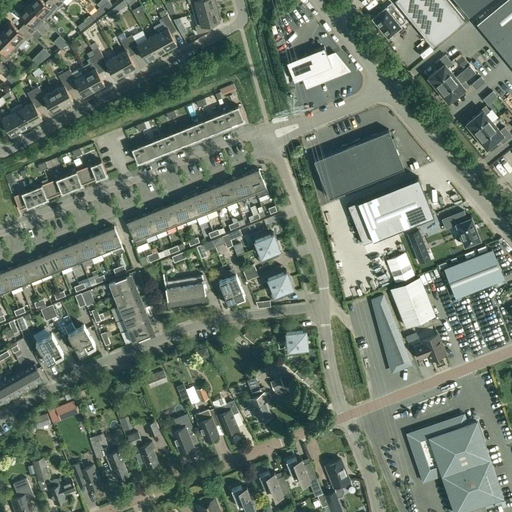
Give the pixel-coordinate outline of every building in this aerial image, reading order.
[(31,0),(28,4),(44,19),(52,11),(54,12),(59,7),(51,0),(47,0),(45,2),(42,0),(31,0)] [(127,4),(123,0),(119,4),(122,8),(127,4)] [(188,0),(189,3),(191,2),(194,14),(216,8),(214,2),(216,2),(215,0),(188,0)] [(463,19),(447,0),(395,0),(433,45),(463,19)] [(486,0),(456,0),(469,15),(486,0)] [(494,43),(511,28),(511,0),(502,0),(477,21),(476,21),(476,22),(494,43)] [(101,7),(104,11),(112,5),(109,1),(101,7)] [(44,19),(28,4),(24,8),(23,7),(19,11),(20,12),(19,13),(28,22),(24,27),(32,34),(37,29),(36,28),(44,19)] [(385,6),(372,17),(388,36),(390,34),(395,30),(401,25),(390,12),(385,6)] [(216,8),(194,14),(197,25),(195,26),(197,33),(210,30),(208,23),(219,20),(219,19),(220,18),(219,13),(217,13),(216,8)] [(97,10),(91,15),(94,19),(100,14),(97,10)] [(167,15),(162,18),(165,23),(171,20),(167,15)] [(179,18),(174,20),(179,29),(184,27),(179,18)] [(81,30),(89,23),(86,19),(77,26),(81,30)] [(32,34),(24,27),(20,31),(10,21),(9,22),(8,21),(4,25),(5,26),(1,31),(17,46),(26,38),(27,39),(32,34)] [(324,46),(306,53),(294,25),(275,33),(294,80),(303,77),(307,86),(348,69),(335,52),(328,55),(324,46)] [(157,33),(166,49),(170,47),(171,49),(176,46),(175,44),(177,43),(168,27),(157,33)] [(511,28),(494,43),(511,65),(511,28)] [(17,46),(1,31),(0,31),(0,47),(0,48),(0,56),(5,62),(10,56),(9,55),(17,46)] [(157,33),(147,38),(156,55),(166,49),(157,33)] [(132,34),(126,37),(129,43),(135,40),(132,34)] [(129,43),(126,37),(121,40),(124,46),(129,43)] [(156,55),(147,38),(137,44),(146,60),(147,59),(148,61),(153,58),(152,57),(156,55)] [(95,55),(98,60),(104,57),(98,47),(92,50),(95,55)] [(116,56),(126,73),(132,70),(131,68),(135,66),(126,50),(116,56)] [(432,84),(437,90),(454,75),(448,67),(452,63),(445,54),(436,62),(440,67),(428,76),(433,83),(432,84)] [(98,60),(95,55),(89,58),(93,63),(98,60)] [(126,73),(116,56),(106,61),(114,78),(118,75),(119,77),(126,73)] [(71,84),(76,81),(83,95),(87,93),(88,94),(95,90),(85,73),(82,67),(72,73),(70,69),(64,72),(67,77),(71,84)] [(85,73),(95,90),(101,87),(100,85),(104,83),(95,67),(85,73)] [(67,77),(64,72),(58,75),(61,80),(67,77)] [(454,75),(437,90),(441,96),(443,95),(448,101),(464,88),(465,89),(469,86),(465,81),(461,84),(454,75)] [(471,84),(476,89),(485,81),(481,76),(471,84)] [(64,84),(54,90),(63,108),(70,104),(69,103),(73,100),(64,84)] [(33,89),(36,94),(41,91),(38,86),(33,89)] [(36,94),(33,89),(27,92),(30,98),(36,94)] [(63,108),(54,90),(43,96),(52,112),(56,110),(57,111),(63,108)] [(8,91),(2,96),(5,100),(11,95),(8,91)] [(493,91),(483,98),(488,103),(497,96),(493,91)] [(20,104),(31,123),(35,121),(36,123),(41,120),(40,119),(42,118),(33,101),(23,107),(21,103),(20,104)] [(20,104),(11,109),(21,129),(31,123),(20,104)] [(223,111),(228,125),(244,119),(238,105),(223,111)] [(470,131),(475,136),(493,122),(486,113),(489,110),(485,106),(481,109),(482,110),(466,123),(472,129),(470,131)] [(21,129),(11,109),(10,110),(12,113),(2,118),(12,136),(17,133),(16,132),(21,129)] [(207,117),(213,131),(228,125),(223,111),(207,117)] [(192,123),(198,137),(213,131),(207,117),(192,123)] [(493,122),(475,136),(480,142),(481,141),(487,147),(498,138),(502,143),(511,135),(505,126),(500,130),(493,122)] [(177,129),(183,143),(198,137),(192,123),(177,129)] [(162,135),(168,149),(183,143),(177,129),(162,135)] [(370,136),(385,174),(404,167),(396,148),(398,147),(394,137),(392,138),(389,129),(370,136)] [(147,141),(153,155),(168,149),(162,135),(147,141)] [(350,142),(366,182),(385,174),(370,136),(360,140),(359,138),(350,142)] [(153,155),(147,141),(132,148),(137,162),(153,155)] [(332,151),(347,189),(366,182),(350,142),(341,146),(342,148),(332,151)] [(347,189),(332,151),(314,159),(329,197),(347,189)] [(101,160),(83,167),(89,181),(107,174),(101,160)] [(66,174),(72,188),(89,181),(83,167),(66,174)] [(248,172),(257,193),(258,197),(269,193),(258,168),(248,172)] [(257,193),(248,172),(238,176),(247,197),(257,193)] [(66,174),(49,181),(54,195),(72,188),(66,174)] [(228,180),(236,201),(247,197),(238,176),(228,180)] [(434,215),(418,176),(347,204),(363,243),(434,215)] [(218,184),(226,206),(236,201),(228,180),(218,184)] [(49,181),(32,188),(37,202),(54,195),(49,181)] [(208,188),(216,210),(226,206),(218,184),(208,188)] [(37,202),(32,188),(14,195),(19,209),(37,202)] [(206,214),(216,210),(208,188),(198,192),(206,214)] [(196,218),(206,214),(198,192),(187,196),(196,218)] [(186,222),(196,218),(187,196),(177,200),(186,222)] [(176,226),(186,222),(177,200),(167,204),(176,226)] [(166,230),(176,226),(167,204),(157,208),(166,230)] [(270,213),(277,211),(274,204),(268,207),(270,213)] [(147,212),(155,234),(166,230),(157,208),(147,212)] [(456,223),(464,245),(471,242),(472,244),(478,242),(477,240),(480,239),(471,217),(467,218),(463,210),(442,219),(445,228),(456,223)] [(137,217),(145,238),(155,234),(147,212),(137,217)] [(127,221),(135,242),(137,246),(147,242),(145,238),(137,217),(127,221)] [(114,254),(124,250),(114,226),(104,230),(114,254)] [(258,247),(277,240),(273,231),(270,232),(268,227),(249,234),(252,241),(255,240),(258,247)] [(240,229),(228,233),(231,239),(242,235),(240,229)] [(419,229),(408,234),(419,262),(430,257),(419,229)] [(114,254),(104,230),(94,234),(101,252),(110,248),(113,255),(114,254)] [(228,233),(222,236),(227,247),(233,245),(228,233)] [(101,252),(94,234),(84,238),(91,256),(101,252)] [(91,256),(84,238),(74,242),(81,260),(91,256)] [(277,240),(258,247),(261,254),(258,255),(260,262),(279,255),(277,249),(280,248),(277,240)] [(81,260),(74,242),(64,246),(71,264),(81,260)] [(202,244),(196,246),(201,258),(207,255),(202,244)] [(53,250),(61,268),(71,264),(64,246),(53,250)] [(445,268),(456,296),(503,278),(492,249),(445,268)] [(61,268),(53,250),(43,254),(51,272),(61,268)] [(178,254),(180,260),(186,257),(183,251),(178,254)] [(51,272),(43,254),(33,258),(41,276),(51,272)] [(180,260),(178,254),(172,256),(174,262),(180,260)] [(30,280),(41,276),(33,258),(23,262),(30,280)] [(30,280),(23,262),(13,266),(20,284),(30,280)] [(242,267),(244,274),(256,269),(253,263),(242,267)] [(271,285),(289,277),(286,269),(283,270),(281,265),(262,272),(265,279),(268,278),(271,285)] [(20,284),(13,266),(3,270),(10,288),(20,284)] [(256,269),(244,274),(247,279),(258,275),(256,269)] [(10,288),(3,270),(0,271),(0,291),(0,292),(10,288)] [(164,273),(163,273),(168,302),(206,296),(202,273),(201,274),(202,274),(165,280),(164,273)] [(113,294),(134,286),(129,274),(108,282),(108,283),(109,283),(113,294)] [(236,274),(227,277),(236,299),(245,295),(236,274)] [(419,276),(391,288),(406,325),(434,314),(419,276)] [(219,280),(215,282),(222,301),(227,300),(228,302),(236,299),(227,277),(219,280)] [(289,277),(271,285),(274,292),(271,293),(273,300),(292,293),(290,287),(293,286),(289,277)] [(139,297),(134,286),(113,294),(118,306),(139,297)] [(81,292),(75,295),(80,306),(86,304),(81,292)] [(410,362),(383,294),(372,299),(391,370),(410,362)] [(144,309),(139,297),(118,306),(123,318),(144,309)] [(53,304),(47,306),(51,318),(57,315),(53,304)] [(51,318),(47,306),(41,308),(45,320),(51,318)] [(144,309),(123,318),(127,330),(148,321),(144,309)] [(22,316),(16,318),(21,330),(27,328),(22,316)] [(153,333),(148,321),(127,330),(132,341),(132,342),(153,333)] [(64,326),(68,333),(79,354),(88,349),(76,329),(72,322),(64,326)] [(302,322),(282,325),(283,332),(286,332),(287,339),(307,337),(306,328),(302,329),(302,322)] [(84,324),(76,329),(88,349),(95,345),(84,324)] [(52,333),(44,338),(55,358),(63,354),(52,333)] [(445,353),(437,334),(422,340),(423,343),(414,347),(419,359),(425,356),(424,353),(427,352),(430,360),(445,353)] [(307,337),(287,339),(287,347),(284,347),(285,355),(305,352),(304,346),(308,346),(307,337)] [(55,358),(44,338),(36,342),(47,363),(55,358)] [(206,348),(199,351),(202,359),(210,356),(206,348)] [(269,360),(254,366),(258,375),(272,369),(269,360)] [(34,363),(24,369),(33,385),(42,380),(36,369),(37,368),(34,363)] [(294,372),(304,380),(308,376),(298,368),(294,372)] [(14,374),(23,391),(33,385),(24,369),(14,374)] [(145,376),(150,387),(167,380),(162,369),(145,376)] [(14,374),(5,380),(14,396),(23,391),(14,374)] [(286,376),(272,382),(274,387),(288,382),(286,376)] [(248,380),(254,396),(250,397),(251,399),(250,400),(251,403),(253,404),(259,419),(260,419),(262,420),(265,418),(265,417),(271,415),(265,401),(267,401),(268,401),(265,392),(266,391),(265,386),(259,388),(255,377),(248,380)] [(0,393),(4,401),(14,396),(5,380),(0,382),(0,393)] [(125,380),(119,382),(122,391),(129,389),(125,380)] [(196,386),(198,389),(196,390),(201,402),(209,398),(204,387),(202,387),(201,384),(196,386)] [(233,400),(224,404),(223,404),(215,408),(219,419),(224,432),(238,427),(232,413),(238,411),(233,400)] [(65,402),(55,406),(57,411),(60,419),(70,415),(65,402)] [(209,408),(195,414),(198,421),(205,440),(219,435),(215,425),(213,421),(219,419),(215,408),(215,407),(209,410),(209,408)] [(47,413),(24,421),(27,430),(50,423),(47,413)] [(454,511),(455,511),(484,502),(486,508),(501,503),(499,497),(503,496),(477,419),(467,422),(464,413),(411,431),(408,438),(423,481),(442,474),(454,511)] [(179,450),(193,445),(188,432),(193,430),(187,414),(175,419),(179,428),(171,431),(179,450)] [(150,435),(159,431),(155,420),(145,424),(150,435)] [(137,431),(127,435),(131,443),(131,445),(136,444),(137,447),(140,452),(136,454),(140,463),(145,461),(147,465),(149,464),(150,465),(153,464),(153,462),(158,460),(152,447),(154,446),(152,441),(150,442),(144,444),(142,441),(138,431),(137,431)] [(98,434),(89,437),(91,443),(97,458),(105,455),(113,473),(115,472),(117,478),(128,474),(123,461),(126,460),(121,448),(111,452),(105,438),(100,440),(98,434)] [(44,457),(32,460),(38,480),(50,476),(44,457)] [(310,480),(316,495),(322,492),(310,460),(304,463),(301,457),(297,459),(296,457),(286,461),(293,477),(298,475),(302,484),(310,480)] [(335,490),(325,494),(331,511),(338,511),(343,510),(338,498),(342,496),(345,492),(342,484),(350,481),(341,459),(325,465),(334,487),(335,490)] [(82,461),(71,465),(76,478),(82,476),(88,490),(101,484),(93,464),(84,467),(82,461)] [(269,471),(259,475),(266,491),(271,489),(275,498),(290,492),(283,474),(276,477),(274,471),(269,473),(269,471)] [(32,511),(30,504),(28,500),(34,497),(27,477),(13,483),(18,496),(11,499),(15,511),(32,511)] [(71,479),(62,482),(60,477),(46,483),(54,502),(60,500),(61,501),(64,500),(64,498),(66,498),(64,493),(75,489),(71,479)] [(247,511),(262,506),(255,489),(249,491),(247,485),(242,487),(241,485),(231,489),(238,505),(244,503),(247,511)] [(323,493),(317,495),(322,507),(328,504),(323,493)] [(219,511),(214,498),(196,505),(198,511),(219,511)] [(272,511),(269,503),(262,506),(264,511),(272,511)]
